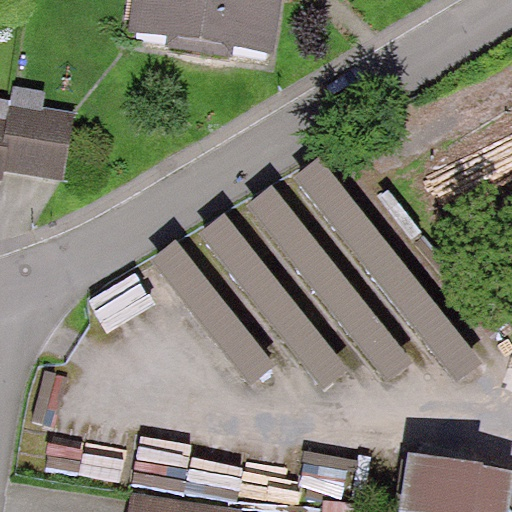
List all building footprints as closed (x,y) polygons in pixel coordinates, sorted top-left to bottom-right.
[(288,0),(148,0),(145,32),(283,49),(288,0)] [(6,90),(0,89),(0,178),(3,179),(6,159),(67,170),(79,103),(42,97),(45,79),(10,72),(6,90)] [(504,511),(511,488),(511,439),(433,415),(412,482),(448,493),(444,507),(461,511),(504,511)] [(374,511),(376,490),(329,488),(327,511),(374,511)] [(131,511),(231,511),(232,509),(133,496),(131,511)]
